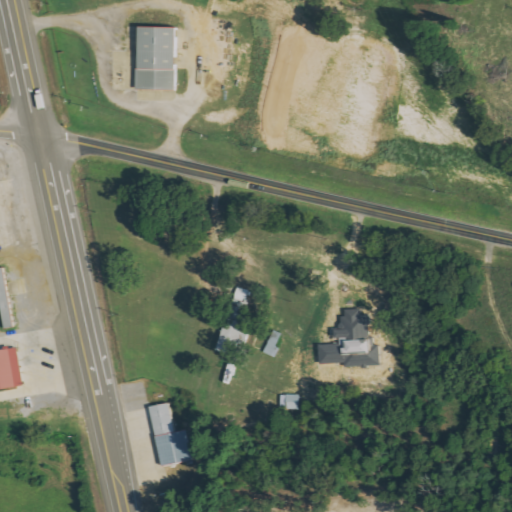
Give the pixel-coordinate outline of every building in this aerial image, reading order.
[(14,327),(2,267),(0,267),(0,305),(5,329),(14,327)] [(235,355),(238,342),(245,344),(249,324),(243,322),(250,290),(233,286),(218,351),(235,355)] [(377,365),(375,339),(365,336),(365,335),(369,319),(369,315),(360,315),(360,309),(347,310),(337,340),(320,345),(321,364),(344,363),(344,366),(377,365)] [(0,389),(22,387),(17,348),(0,350),(0,389)] [(150,406),(160,466),(192,460),(187,430),(174,432),(169,403),(150,406)]
